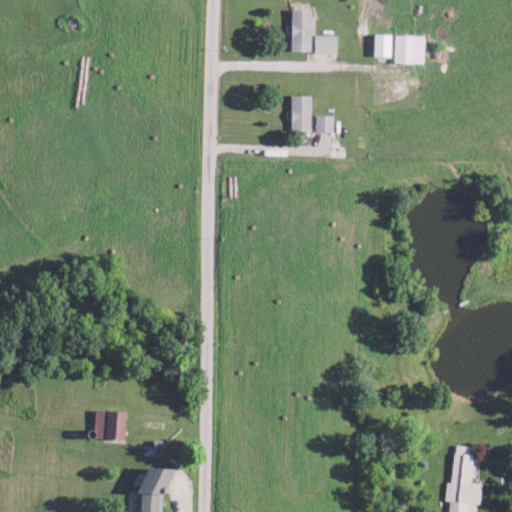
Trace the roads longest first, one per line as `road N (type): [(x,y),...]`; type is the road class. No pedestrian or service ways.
road 1 (residential): [(205,511),(216,0)]
road 2 (residential): [(215,62),(402,62)]
